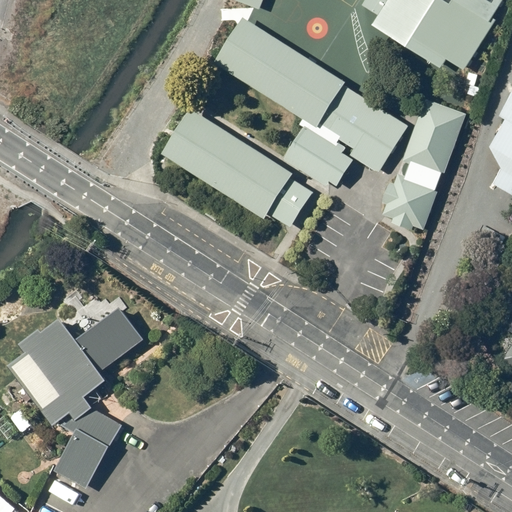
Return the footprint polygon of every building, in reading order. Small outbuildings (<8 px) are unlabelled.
[(455,41),(392,0),(366,0),(348,28),(429,81),(455,41)] [(499,0),(442,0),(434,13),(473,39),(499,0)] [(395,140),(228,31),(196,79),(363,188),(395,140)] [(459,114),(425,92),(401,130),(436,151),(459,114)] [(511,98),(504,117),(510,121),(494,148),(504,171),(494,186),(511,195),(511,98)] [(303,205),(177,123),(152,161),(278,243),(303,205)] [(339,180),(291,148),(272,177),(320,208),(339,180)] [(433,188),(395,160),(377,185),(415,212),(433,188)] [(58,472),(92,489),(125,426),(96,410),(87,398),(111,380),(104,373),(146,342),(125,309),(81,341),(66,320),(25,347),(30,354),(10,368),(54,426),(60,422),(80,432),(58,472)] [(511,342),(502,358),(511,364),(511,342)] [(0,511),(4,511),(14,502),(0,489),(0,511)]
